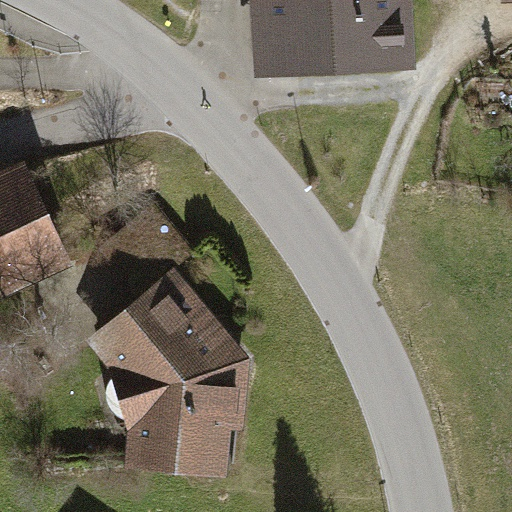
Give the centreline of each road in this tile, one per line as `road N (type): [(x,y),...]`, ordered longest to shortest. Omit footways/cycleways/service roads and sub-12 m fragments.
road 1 (tertiary): [(424,511),(391,401),(338,284),(299,223),(195,103)]
road 2 (track): [(338,284),(416,95),(494,26),(511,26)]
road 3 (track): [(416,95),(195,103)]
road 4 (residential): [(195,103),(0,141)]
road 5 (tertiary): [(195,103),(145,55),(56,0)]
